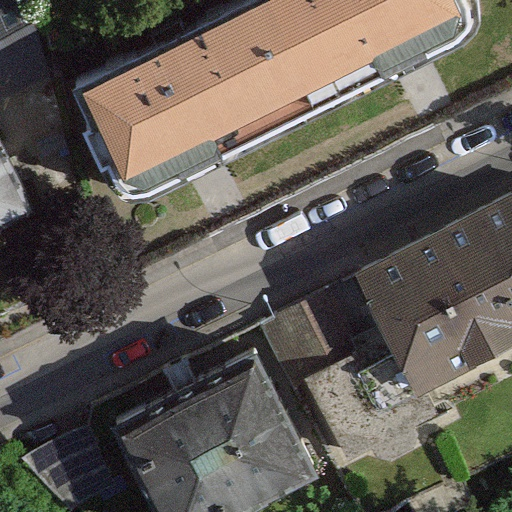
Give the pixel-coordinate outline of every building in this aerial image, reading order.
[(44,0),(0,0),(0,51),(56,28),(44,0)] [(484,0),(244,0),(85,77),(132,176),(487,5),(484,0)] [(0,136),(0,224),(37,205),(0,136)] [(511,199),(366,269),(435,391),(511,355),(511,199)] [(331,286),(266,324),(298,378),(363,340),(331,286)] [(260,343),(120,415),(170,511),(236,511),(324,467),(260,343)]
